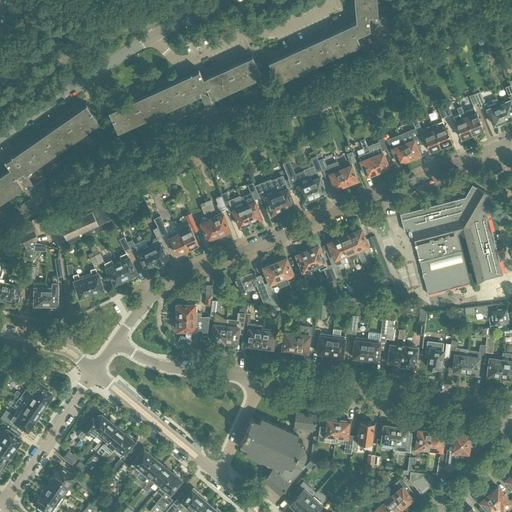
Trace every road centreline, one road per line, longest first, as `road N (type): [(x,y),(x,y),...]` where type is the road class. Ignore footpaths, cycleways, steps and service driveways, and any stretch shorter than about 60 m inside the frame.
road 1 (residential): [(116,342),(171,282),(505,146)]
road 2 (residential): [(511,409),(261,378)]
road 3 (residential): [(154,34),(185,61),(252,30),(271,34),(331,7),(331,0)]
road 4 (residential): [(154,34),(0,141)]
road 5 (residential): [(2,505),(98,370)]
road 6 (residential): [(213,471),(98,370)]
road 7 (residential): [(261,378),(158,365),(116,342)]
